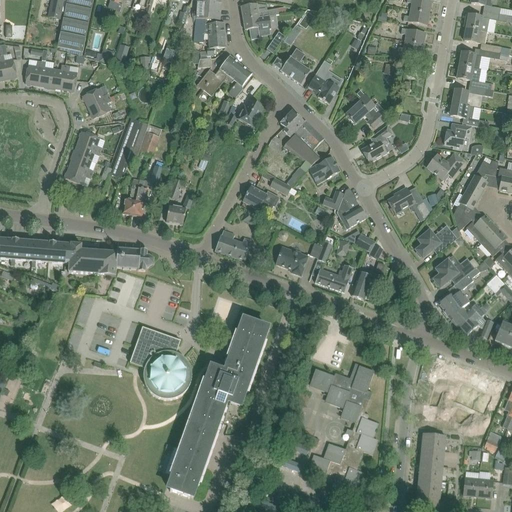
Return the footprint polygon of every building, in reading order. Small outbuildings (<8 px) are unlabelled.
[(52,0),(48,18),(60,21),(64,2),(64,0),(52,0)] [(83,53),(93,0),(67,0),(57,48),(83,53)] [(411,4),(410,11),(429,14),(431,2),(420,0),(406,0),(406,3),(411,4)] [(471,0),(471,4),(484,7),(488,7),(487,13),(499,15),(500,9),(491,8),(492,5),(490,4),(490,0),(471,0)] [(203,44),(203,41),(205,26),(219,24),(220,22),(222,3),(198,1),(194,43),(203,44)] [(110,2),(108,8),(116,11),(116,10),(117,8),(118,5),(110,2)] [(257,5),(241,8),(243,22),(252,21),(251,19),(269,17),(276,16),(279,16),(278,9),(267,11),(266,6),(257,5)] [(9,7),(5,38),(27,41),(30,9),(9,7)] [(181,13),(178,22),(185,24),(189,9),(185,8),(183,13),(181,13)] [(141,11),(138,22),(143,23),(144,21),(146,12),(141,11)] [(427,26),(429,14),(410,11),(409,18),(404,17),(403,22),(427,26)] [(469,16),(466,29),(487,33),(489,20),(496,21),(506,23),(511,24),(511,23),(511,17),(507,17),(499,15),(487,13),(486,20),(482,19),(469,16)] [(382,14),(379,21),(386,22),(388,15),(382,14)] [(252,21),(243,22),(245,31),(247,31),(249,30),(251,41),(259,39),(259,38),(270,36),(269,30),(271,30),(271,28),(269,17),(251,19),(252,21)] [(205,26),(203,41),(209,41),(209,38),(217,37),(217,39),(225,38),(224,24),(219,24),(205,26)] [(296,26),(285,42),(291,46),(302,30),(296,26)] [(405,35),(404,42),(423,46),(425,34),(401,29),(400,34),(405,35)] [(487,33),(466,29),(464,42),(481,45),(480,51),(508,56),(510,57),(511,50),(485,45),(487,33)] [(266,50),(273,55),(285,38),(278,33),(266,50)] [(208,50),(207,50),(207,53),(207,56),(209,56),(214,55),(214,49),(226,48),(225,38),(217,39),(217,37),(209,38),(209,41),(210,50),(208,50)] [(355,40),(351,47),(357,51),(361,44),(360,43),(357,41),(355,40)] [(421,58),(423,46),(404,42),(403,49),(398,48),(397,53),(421,58)] [(41,63),(37,87),(49,89),(52,71),(44,70),(47,52),(43,51),(43,52),(42,57),(41,63)] [(100,62),(110,65),(114,54),(104,51),(103,54),(100,62)] [(285,65),(277,59),(272,66),(280,72),(280,73),(301,87),(311,72),(301,66),(304,62),(301,61),(304,56),(296,51),(291,59),(290,58),(285,65)] [(508,56),(480,51),(479,57),(507,62),(508,56)] [(462,54),(459,66),(479,70),(480,60),(474,59),(475,56),(462,54)] [(118,55),(114,66),(121,69),(125,58),(118,55)] [(0,57),(0,63),(4,81),(16,78),(12,61),(4,63),(3,57),(0,57)] [(252,75),(230,57),(223,64),(219,70),(215,75),(209,71),(197,86),(211,98),(226,79),(232,83),(234,81),(236,83),(229,93),(236,99),(243,90),(241,88),(252,75)] [(363,59),(360,65),(367,68),(369,62),(363,59)] [(201,61),(198,69),(212,68),(211,60),(207,60),(201,61)] [(150,61),(141,61),(141,70),(148,69),(148,64),(150,63),(150,61)] [(25,85),(37,87),(41,63),(37,63),(36,68),(28,67),(25,85)] [(386,64),(384,72),(393,74),(395,66),(386,64)] [(52,71),(49,89),(61,91),(65,67),(61,66),(60,72),(52,71)] [(459,66),(457,79),(470,81),(474,82),(473,89),(493,93),(499,94),(499,93),(494,92),(495,86),(479,83),(481,70),(479,70),(459,66)] [(65,67),(61,91),(74,93),(77,75),(69,73),(69,68),(65,67)] [(315,76),(308,87),(320,95),(318,98),(329,105),(339,89),(338,89),(342,82),(327,72),(325,75),(319,71),(315,76)] [(82,97),(88,109),(109,98),(108,95),(103,97),(99,89),(82,97)] [(455,91),(452,104),(473,108),(480,109),(482,97),(492,98),(493,93),(473,89),(472,94),(468,94),(468,93),(455,91)] [(360,105),(347,117),(355,125),(365,116),(370,122),(368,124),(373,129),(382,121),(385,119),(374,107),(364,96),(361,100),(358,102),(360,105)] [(111,102),(109,98),(88,109),(93,120),(110,112),(106,105),(111,102)] [(220,114),(226,116),(231,105),(224,102),(220,114)] [(244,108),(238,120),(252,127),(262,108),(250,102),(246,109),(244,108)] [(452,104),(450,117),(460,119),(467,120),(466,126),(487,130),(488,124),(478,122),(471,121),(473,108),(452,104)] [(283,132),(289,138),(303,124),(292,113),(280,125),(286,130),(283,132)] [(402,114),(400,121),(408,123),(410,116),(402,114)] [(236,119),(231,116),(226,125),(231,127),(236,119)] [(122,180),(131,157),(130,157),(142,124),(131,120),(111,176),(122,180)] [(313,151),(324,140),(305,122),(303,124),(289,138),(290,139),(291,138),(293,139),(284,148),(304,164),(301,169),(306,173),(309,171),(315,163),(321,160),(313,151)] [(142,124),(130,157),(131,157),(136,159),(137,158),(140,159),(141,154),(152,157),(156,145),(157,145),(159,138),(159,137),(161,131),(142,124)] [(118,127),(112,130),(114,134),(123,131),(121,126),(118,128),(118,127)] [(373,145),(362,151),(369,164),(389,153),(385,146),(389,144),(386,139),(392,136),(387,126),(381,130),(370,139),(373,145)] [(471,129),(452,126),(451,133),(449,133),(448,138),(446,137),(445,146),(453,148),(453,150),(461,151),(463,138),(469,139),(471,129)] [(497,132),(495,143),(504,144),(506,133),(497,132)] [(82,133),(77,145),(100,153),(102,149),(96,148),(99,139),(82,133)] [(77,145),(73,156),(91,163),(93,155),(99,157),(100,153),(77,145)] [(202,153),(200,160),(208,163),(211,157),(202,153)] [(73,156),(69,168),(91,176),(93,172),(88,170),(91,163),(73,156)] [(463,163),(454,156),(447,164),(437,157),(427,169),(435,175),(442,181),(446,175),(451,179),(463,163)] [(316,167),(315,163),(309,171),(317,186),(340,173),(332,158),(316,167)] [(201,161),(198,168),(204,170),(207,163),(201,161)] [(474,176),(466,190),(479,198),(487,184),(482,181),(483,178),(484,178),(485,176),(495,178),(498,164),(492,162),(490,166),(483,162),(475,177),(474,176)] [(102,176),(101,179),(108,182),(112,170),(109,169),(105,167),(102,176)] [(138,182),(132,217),(142,219),(147,189),(150,185),(156,187),(162,169),(156,167),(151,182),(144,181),(143,182),(143,181),(140,180),(139,182),(139,181),(138,182)] [(90,180),(91,176),(69,168),(65,180),(82,186),(85,178),(90,180)] [(301,169),(286,186),(292,189),(297,184),(306,173),(301,169)] [(499,192),(511,194),(511,171),(499,169),(497,178),(501,179),(499,192)] [(287,197),(292,189),(275,179),(270,187),(287,197)] [(183,183),(175,180),(168,198),(177,201),(183,183)] [(122,215),(132,217),(138,182),(134,182),(133,187),(132,187),(129,200),(125,199),(122,215)] [(97,187),(95,193),(102,195),(104,189),(97,187)] [(266,196),(251,188),(243,203),(263,214),(264,211),(269,214),(273,208),(275,209),(280,199),(268,192),(266,196)] [(399,196),(388,202),(396,216),(404,211),(414,205),(416,208),(424,221),(430,214),(429,213),(424,203),(416,189),(408,193),(406,190),(398,194),(399,196)] [(337,214),(346,231),(366,220),(349,190),(345,192),(344,195),(338,211),(337,214)] [(472,211),(479,198),(466,190),(459,204),(460,205),(459,207),(458,206),(453,216),(459,233),(471,221),(464,214),(465,211),(466,208),(472,211)] [(325,198),(322,206),(337,211),(343,195),(336,192),(332,200),(325,198)] [(431,207),(438,204),(435,195),(428,198),(431,207)] [(189,210),(194,199),(188,196),(183,207),(189,210)] [(182,226),(185,210),(169,207),(166,223),(182,226)] [(318,208),(315,215),(325,219),(328,213),(318,208)] [(256,228),(261,218),(248,212),(243,221),(256,228)] [(466,229),(479,244),(495,228),(485,217),(475,226),(472,223),(466,229)] [(495,228),(479,244),(492,258),(499,251),(496,249),(506,240),(495,228)] [(421,245),(415,250),(417,252),(416,253),(419,257),(420,256),(422,258),(433,249),(438,254),(443,250),(457,239),(451,232),(449,230),(439,238),(437,234),(433,237),(428,230),(417,240),(421,245)] [(215,253),(244,263),(249,247),(250,242),(244,240),(242,245),(233,241),(235,236),(223,232),(221,237),(215,253)] [(279,233),(278,237),(280,240),(283,242),(287,240),(288,236),(286,233),(282,232),(279,233)] [(355,246),(370,254),(375,243),(361,235),(355,246)] [(0,260),(65,265),(67,245),(0,239),(0,260)] [(348,257),(350,242),(338,241),(337,256),(348,257)] [(323,248),(318,261),(326,264),(333,246),(325,243),(323,248)] [(318,261),(323,248),(315,244),(310,257),(318,260),(318,261)] [(67,245),(65,265),(69,265),(68,274),(99,276),(115,278),(116,270),(115,270),(116,254),(81,251),(81,246),(67,245)] [(375,246),(370,256),(378,261),(383,250),(375,246)] [(115,270),(116,270),(117,270),(117,269),(123,270),(122,271),(124,271),(124,270),(130,271),(131,271),(131,270),(137,271),(137,272),(145,272),(145,267),(147,267),(147,268),(148,268),(149,267),(152,265),(153,266),(154,265),(153,264),(153,260),(154,259),(153,258),(152,259),(149,257),(150,255),(149,255),(148,256),(146,256),(147,251),(144,250),(139,250),(139,251),(133,251),(133,249),(131,249),(131,251),(125,250),(125,249),(124,250),(118,249),(118,248),(117,248),(116,254),(115,270)] [(301,277),(304,268),(307,258),(300,256),(300,254),(291,251),(291,252),(282,249),(276,266),(292,271),(291,274),(301,277)] [(495,261),(509,275),(511,272),(511,250),(505,257),(502,255),(495,261)] [(484,263),(490,269),(495,265),(488,257),(483,262),(484,263)] [(439,274),(433,279),(435,281),(434,282),(437,286),(438,286),(440,288),(450,279),(455,285),(475,271),(468,262),(462,267),(460,264),(453,269),(447,260),(435,269),(439,274)] [(344,267),(340,278),(320,271),(315,284),(344,294),(353,269),(344,267)] [(457,291),(438,305),(449,319),(463,309),(466,306),(469,304),(460,292),(465,289),(464,289),(473,282),(472,280),(480,273),(477,269),(475,271),(455,285),(453,287),(457,291)] [(358,279),(351,297),(364,301),(369,286),(377,288),(378,285),(379,281),(380,277),(361,270),(358,279)] [(486,286),(495,294),(498,291),(504,285),(496,277),(486,286)] [(30,278),(29,282),(58,293),(60,287),(52,284),(51,286),(30,278)] [(498,291),(495,294),(498,297),(501,294),(510,303),(511,305),(511,304),(511,293),(504,285),(498,291)] [(42,306),(46,308),(48,305),(50,306),(52,303),(45,300),(42,306)] [(463,309),(449,319),(459,329),(481,308),(479,307),(478,308),(476,305),(468,312),(469,313),(467,314),(463,309)] [(481,308),(459,329),(466,337),(478,326),(480,329),(483,330),(486,323),(482,318),(485,315),(481,311),(483,310),(481,308)] [(20,315),(17,321),(23,324),(26,318),(20,315)] [(173,477),(168,489),(171,490),(170,492),(189,499),(190,497),(192,498),(196,486),(203,467),(215,434),(219,435),(219,434),(229,407),(232,400),(240,403),(238,406),(240,407),(244,395),(263,341),(267,330),(265,329),(246,322),(243,321),(239,333),(236,342),(235,344),(226,369),(223,377),(220,376),(219,376),(211,373),(208,381),(204,380),(198,398),(181,447),(170,477),(173,477)] [(483,330),(480,337),(486,340),(493,325),(486,322),(486,323),(483,330)] [(495,342),(506,346),(511,332),(511,327),(502,323),(499,333),(495,342)] [(133,357),(130,364),(142,368),(144,369),(144,371),(143,374),(143,377),(143,378),(143,380),(144,384),(145,386),(146,388),(147,390),(148,392),(150,393),(151,395),(153,396),(155,397),(156,398),(158,399),(160,400),(162,400),(164,401),(165,401),(167,401),(169,401),(171,401),(173,400),(175,400),(176,399),(178,398),(180,397),(181,396),(183,395),(185,394),(185,393),(186,392),(187,391),(187,390),(188,388),(189,387),(189,386),(189,385),(190,384),(190,383),(190,381),(191,380),(191,379),(191,378),(191,377),(191,375),(191,374),(190,373),(190,372),(190,370),(190,369),(189,368),(189,367),(188,366),(188,365),(187,364),(186,363),(186,362),(185,361),(184,360),(183,359),(182,358),(181,357),(180,357),(179,356),(178,355),(177,355),(176,354),(178,347),(180,342),(142,329),(133,357)] [(314,456),(309,472),(320,476),(318,481),(328,485),(333,486),(329,495),(330,496),(338,498),(346,501),(351,487),(360,490),(366,475),(357,472),(363,453),(373,457),(378,441),(373,439),(378,425),(367,421),(369,416),(364,414),(372,394),(367,392),(374,373),(360,368),(361,367),(355,365),(352,373),(350,380),(342,377),(335,374),(334,377),(315,371),(312,379),(310,385),(325,391),(329,392),(328,395),(325,401),(340,407),(344,408),(341,417),(356,423),(355,424),(355,425),(352,433),(348,431),(346,436),(350,437),(345,451),(330,446),(325,460),(323,460),(314,456)] [(459,369),(452,389),(494,404),(501,385),(459,369)] [(429,370),(426,400),(446,402),(450,372),(429,370)] [(503,428),(507,429),(511,418),(511,393),(505,409),(509,411),(507,416),(508,416),(503,428)] [(289,430),(287,435),(297,438),(299,434),(298,433),(289,430)] [(422,435),(421,450),(444,452),(445,437),(422,435)] [(284,445),(284,446),(307,456),(308,454),(310,448),(287,439),(284,445)] [(510,442),(503,439),(495,458),(509,467),(511,457),(511,455),(505,452),(510,442)] [(495,452),(498,445),(487,441),(484,448),(487,449),(486,451),(494,454),(494,452),(495,452)] [(421,450),(419,465),(442,467),(444,452),(421,450)] [(469,452),(469,457),(472,457),(472,460),(479,461),(479,452),(469,452)] [(279,456),(276,464),(278,465),(284,467),(287,468),(299,473),(302,465),(288,460),(284,459),(279,456)] [(419,465),(418,480),(441,482),(442,467),(419,465)] [(269,468),(266,475),(272,477),(275,470),(269,468)] [(511,477),(511,469),(505,468),(503,485),(511,486),(511,477)] [(477,498),(479,480),(465,479),(463,497),(470,497),(470,496),(477,497),(477,498)] [(418,480),(417,495),(439,497),(441,482),(418,480)] [(477,497),(477,498),(484,499),(484,498),(491,498),(493,481),(479,480),(477,497)] [(439,504),(439,497),(417,495),(415,510),(433,511),(447,511),(449,505),(439,504)] [(295,497),(292,505),(312,511),(315,511),(318,506),(295,497)] [(255,503),(253,507),(267,511),(277,511),(278,511),(279,507),(256,499),(255,503)] [(331,499),(326,511),(334,511),(338,502),(331,499)]
